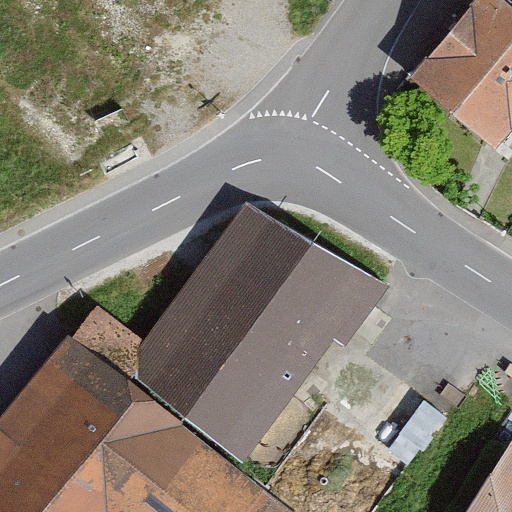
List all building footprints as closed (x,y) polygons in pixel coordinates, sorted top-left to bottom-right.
[(12,0),(0,0),(0,100),(55,149),(111,86),(12,0)] [(210,0),(12,0),(111,86),(122,98),(210,0)] [(511,111),(511,22),(486,0),(456,0),(391,75),(477,151),(511,111)] [(229,191),(112,372),(253,462),(370,281),(229,191)] [(112,372),(53,326),(0,402),(0,511),(312,511),(316,506),(253,462),(112,372)] [(511,511),(511,446),(493,436),(450,511),(511,511)]
